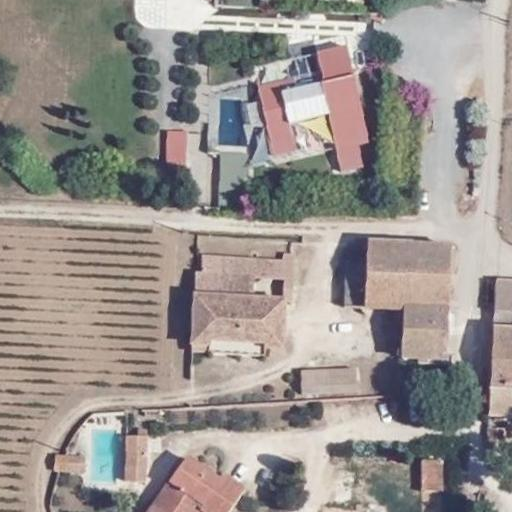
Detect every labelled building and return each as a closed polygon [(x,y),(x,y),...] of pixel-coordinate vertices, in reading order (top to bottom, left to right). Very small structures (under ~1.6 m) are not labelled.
[(319,53),(324,74),(259,88),(274,155),(293,150),(287,123),(332,113),(339,149),(343,170),(362,166),(358,145),(368,143),(355,80),(348,47),(319,53)] [(163,131),(164,172),(187,171),(186,131),(163,131)] [(224,153),(221,208),(246,209),(249,154),(224,153)] [(368,262),(366,307),(400,308),(414,308),(416,243),(369,241),(368,262)] [(416,243),(414,308),(449,310),(451,244),(416,243)] [(284,296),(289,297),(289,282),(291,254),(281,254),(281,261),(202,257),(201,271),(194,271),(190,344),(207,345),(207,353),(264,356),(267,348),(282,349),(284,296)] [(343,261),(342,306),(366,307),(368,262),(343,261)] [(511,282),(495,282),(492,330),(500,330),(502,312),(509,313),(511,312),(511,282)] [(400,308),(398,358),(447,360),(449,310),(414,308),(400,308)] [(492,330),(487,412),(511,413),(511,330),(507,330),(509,313),(502,312),(500,330),(492,330)] [(303,391),(353,389),(353,368),(301,372),(303,391)] [(506,428),(486,427),(484,460),(506,461),(506,428)] [(142,471),(142,452),(128,451),(127,471),(142,471)] [(55,455),(54,472),(57,472),(63,455),(55,455)] [(83,472),(84,455),(63,455),(57,472),(83,472)] [(445,492),(444,458),(420,458),(421,492),(445,492)] [(220,477),(218,481),(186,459),(146,511),(199,511),(224,511),(242,490),(220,477)]
